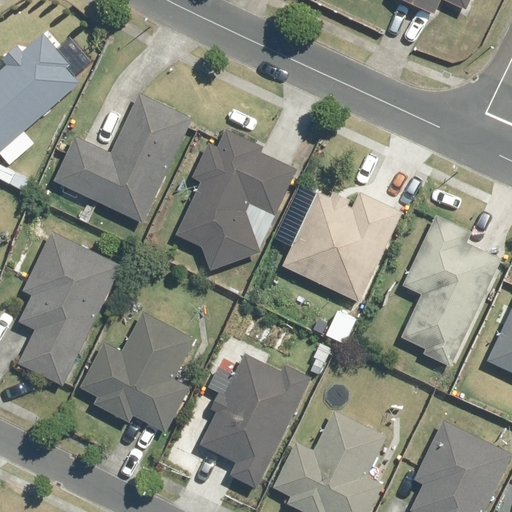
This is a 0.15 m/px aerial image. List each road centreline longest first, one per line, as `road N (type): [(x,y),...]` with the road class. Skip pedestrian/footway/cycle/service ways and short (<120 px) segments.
road 1 (residential): [(172,0),(471,143)]
road 2 (residential): [(150,511),(0,438)]
